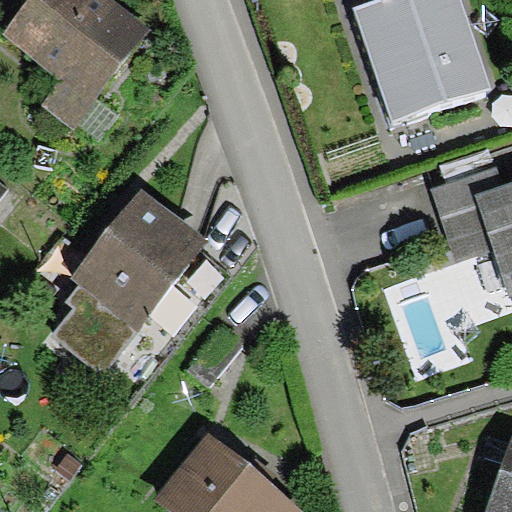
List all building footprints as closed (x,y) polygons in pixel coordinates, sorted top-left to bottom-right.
[(116,0),(46,0),(20,35),(76,82),(57,105),(90,129),(164,38),(116,0)] [(367,0),(352,6),(393,120),(493,88),(462,0),(367,0)] [(511,164),(507,152),(439,176),(465,248),(503,236),(511,260),(511,164)] [(151,178),(81,263),(117,291),(106,308),(139,333),(217,230),(151,178)] [(218,422),(165,485),(198,511),(309,511),(319,502),(218,422)] [(511,511),(511,472),(499,511),(511,511)]
